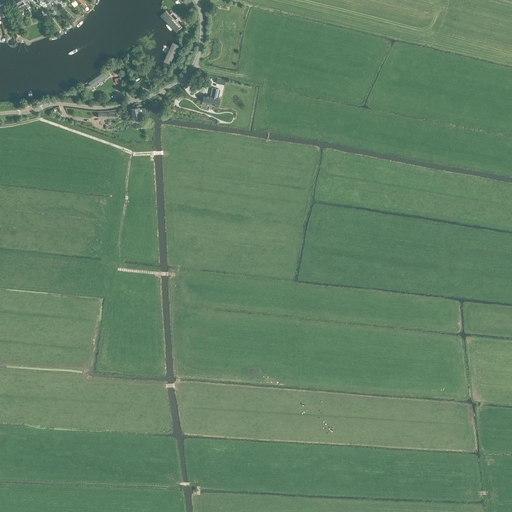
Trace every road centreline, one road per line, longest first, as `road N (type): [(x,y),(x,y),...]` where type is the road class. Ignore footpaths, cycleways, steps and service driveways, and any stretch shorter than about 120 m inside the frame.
road 1 (unclassified): [(0,113),(52,103),(123,105),(160,92),(194,62),(202,28),(196,0)]
road 2 (track): [(131,153),(120,269),(174,274)]
road 3 (track): [(0,126),(38,118),(134,154),(163,152)]
